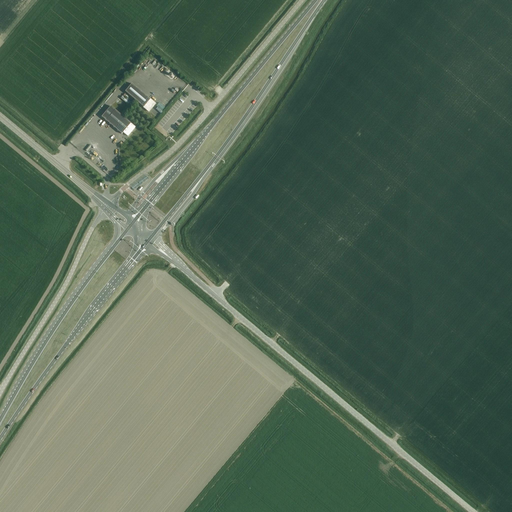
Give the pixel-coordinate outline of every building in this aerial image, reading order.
[(155,104),(150,100),(132,84),(125,92),(149,112),(155,104)] [(120,98),(130,106),(131,105),(122,97),(120,98)] [(101,117),(122,134),(123,133),(128,137),(135,128),(111,106),(101,117)] [(172,126),(175,129),(181,123),(178,120),(172,126)] [(159,178),(149,189),(151,191),(161,181),(159,178)]
